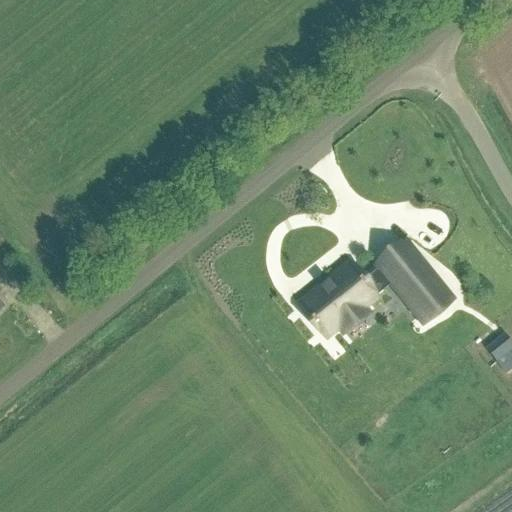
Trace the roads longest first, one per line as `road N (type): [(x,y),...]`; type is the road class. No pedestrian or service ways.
road 1 (unclassified): [(0,393),(420,54)]
road 2 (unclassified): [(420,54),(511,191)]
